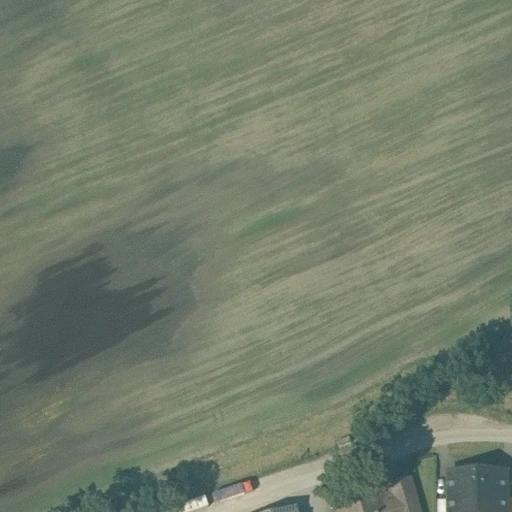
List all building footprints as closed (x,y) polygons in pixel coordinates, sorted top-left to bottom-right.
[(476,511),(476,475),(453,475),(453,482),(448,482),(448,502),(448,511),(476,511)] [(498,475),(476,475),(476,511),(504,511),(504,501),(504,481),(498,482),(498,475)] [(417,511),(409,481),(388,487),(391,496),(384,498),(384,496),(383,496),(383,497),(383,496),(387,511),(417,511)] [(383,496),(331,511),(387,511),(383,496),(383,497),(383,496)] [(448,511),(448,502),(436,502),(436,511),(448,511)]
